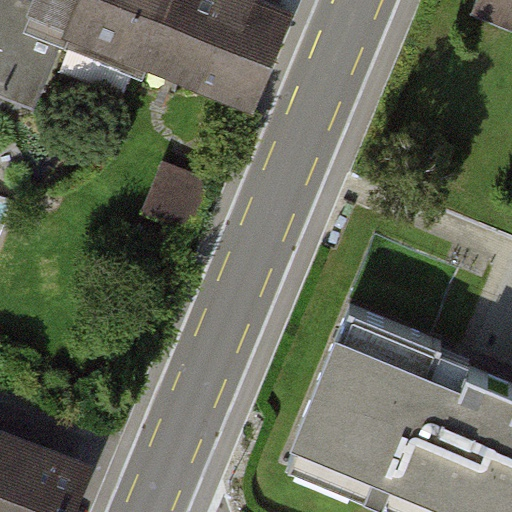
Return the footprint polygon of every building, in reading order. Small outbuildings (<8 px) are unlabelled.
[(148,55),(252,97),(287,9),(262,0),(39,0),(39,1),(37,0),(0,0),(0,93),(19,101),(47,31),(142,69),(148,55)] [(511,0),(485,0),(511,11),(511,0)] [(169,154),(150,202),(195,220),(214,172),(169,154)] [(442,340),(352,303),(299,433),(376,464),(364,494),(383,501),(394,472),(478,506),(475,511),(511,511),(511,425),(509,425),(511,417),(511,382),(469,365),(453,404),(422,391),(442,340)] [(0,511),(64,511),(84,463),(0,430),(0,511)]
